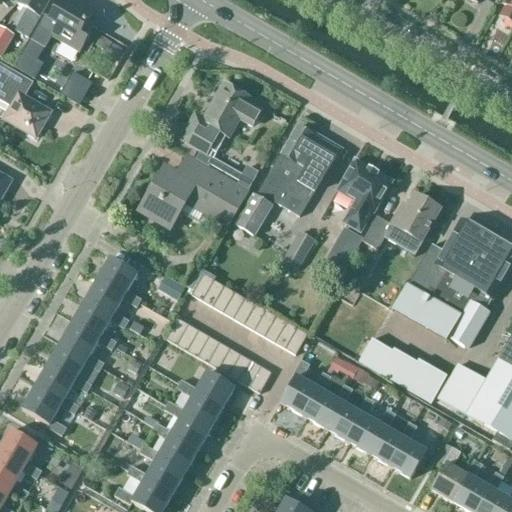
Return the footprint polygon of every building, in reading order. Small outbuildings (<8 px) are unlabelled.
[(40,19),(50,0),(20,0),(17,6),(27,12),(17,30),(15,34),(28,41),(30,37),(40,19)] [(69,0),(61,0),(50,21),(45,19),(31,42),(45,50),(54,34),(63,39),(61,43),(79,53),(94,29),(87,25),(93,13),(69,0)] [(511,24),(511,0),(501,18),(511,24)] [(106,55),(112,45),(101,39),(96,49),(106,55)] [(15,70),(36,82),(45,67),(24,55),(15,70)] [(44,66),(54,77),(65,68),(55,57),(44,66)] [(3,121),(36,140),(46,123),(42,121),(48,112),(24,99),(32,85),(0,65),(0,100),(11,108),(3,121)] [(100,104),(110,83),(90,72),(79,94),(100,104)] [(250,101),(224,86),(202,123),(194,117),(187,128),(179,142),(205,156),(207,152),(214,157),(225,138),(228,140),(239,121),(251,128),(260,112),(248,105),(250,101)] [(259,117),(276,127),(283,115),(266,105),(259,117)] [(279,207),(317,141),(296,129),(280,158),(281,158),(273,173),(257,199),(253,197),(235,228),(254,239),(274,204),(279,207)] [(299,220),(337,153),(317,141),(279,207),(299,220)] [(354,164),(337,194),(355,205),(343,225),(360,235),(372,215),(374,216),(391,186),(392,184),(354,162),(354,164)] [(237,185),(235,189),(192,164),(181,183),(164,172),(140,213),(168,229),(184,202),(227,227),(246,195),(247,195),(249,192),(237,185)] [(0,177),(0,201),(10,183),(0,177)] [(237,185),(249,192),(253,184),(242,177),(237,185)] [(420,245),(439,212),(415,198),(407,211),(404,209),(408,202),(407,201),(391,228),(420,245)] [(454,209),(445,224),(454,229),(463,214),(454,209)] [(391,228),(387,226),(377,220),(364,242),(362,244),(378,253),(387,235),(391,228)] [(493,247),(479,238),(480,236),(463,226),(445,255),(431,247),(409,288),(408,289),(460,319),(469,304),(481,311),(511,257),(511,255),(494,245),(493,247)] [(345,231),(338,243),(357,253),(362,244),(364,242),(345,231)] [(298,271),(314,244),(300,235),(283,263),(298,271)] [(109,263),(97,284),(124,299),(122,303),(136,311),(138,307),(140,303),(126,295),(136,278),(109,263)] [(191,292),(201,276),(194,272),(184,288),(183,289),(187,291),(188,290),(191,292)] [(201,304),(213,283),(203,277),(191,298),(201,304)] [(158,292),(177,304),(185,291),(166,280),(158,292)] [(212,310),(224,289),(213,283),(201,304),(212,310)] [(97,284),(84,305),(111,321),(109,326),(123,334),(125,329),(128,325),(114,317),(122,303),(124,299),(97,284)] [(408,289),(409,288),(407,287),(392,312),(446,343),(448,341),(467,352),(488,315),(481,311),(469,304),(460,319),(408,289)] [(222,316),(234,295),(224,289),(212,310),(222,316)] [(233,322),(245,301),(234,295),(222,316),(233,322)] [(243,328),(255,307),(245,301),(233,322),(243,328)] [(84,305),(71,327),(99,343),(96,347),(110,355),(112,351),(115,347),(101,339),(109,326),(111,321),(84,305)] [(253,334),(265,313),(255,307),(243,328),(253,334)] [(264,340),(276,319),(265,313),(253,334),(264,340)] [(274,346),(286,325),(276,319),(264,340),(274,346)] [(176,349),(188,328),(177,322),(165,343),(176,349)] [(139,337),(143,331),(133,325),(129,331),(139,337)] [(285,352),(297,331),(286,325),(274,346),(285,352)] [(71,327),(59,348),(86,364),(84,368),(98,376),(100,372),(103,368),(89,360),(96,347),(99,343),(71,327)] [(511,327),(506,337),(511,340),(485,384),(457,368),(450,380),(438,402),(439,403),(496,436),(492,444),(509,453),(511,447),(511,327)] [(186,355),(198,334),(188,328),(176,349),(186,355)] [(285,352),(295,358),(307,337),(297,331),(285,352)] [(196,361),(209,340),(198,334),(186,355),(196,361)] [(207,367),(219,346),(209,340),(196,361),(207,367)] [(438,402),(450,380),(419,362),(418,364),(394,351),(393,353),(372,341),(359,364),(382,378),(384,376),(404,388),(402,390),(435,408),(439,403),(438,402)] [(217,373),(229,352),(219,346),(207,367),(217,373)] [(328,374),(335,350),(322,346),(315,370),(328,374)] [(59,348),(47,370),(74,386),(72,389),(86,397),(88,394),(90,390),(76,382),(84,368),(86,364),(59,348)] [(228,379),(240,358),(229,352),(217,373),(228,379)] [(238,385),(250,364),(240,358),(228,379),(238,385)] [(338,360),(331,372),(338,375),(339,373),(344,364),(338,360)] [(142,368),(133,363),(128,372),(137,377),(142,368)] [(248,391),(261,370),(250,364),(238,385),(248,391)] [(294,381),(279,407),(303,420),(318,393),(314,391),(301,383),(309,369),(301,364),(292,379),(294,381)] [(47,370),(34,391),(62,407),(59,411),(73,419),(75,415),(78,411),(64,403),(72,389),(74,386),(47,370)] [(261,370),(248,391),(259,397),(271,376),(261,370)] [(178,388),(176,392),(190,401),(193,397),(221,414),(234,393),(205,376),(195,393),(181,384),(178,388)] [(318,393),(303,420),(324,433),(340,406),(336,403),(323,396),(331,381),(327,379),(323,377),(314,391),(318,393)] [(368,378),(364,387),(375,393),(379,384),(368,378)] [(122,401),(129,390),(119,384),(112,395),(122,401)] [(340,406),(324,433),(346,445),(361,418),(357,416),(344,408),(352,394),(348,391),(344,389),(336,403),(340,406)] [(34,391),(21,413),(47,428),(46,431),(61,440),(66,432),(52,423),(59,411),(62,407),(34,391)] [(166,409),(164,413),(178,422),(180,418),(209,435),(221,414),(193,397),(190,401),(182,414),(168,406),(166,409)] [(361,418),(346,445),(367,457),(383,430),(379,428),(366,420),(374,406),(370,404),(369,404),(365,401),(357,416),(361,418)] [(96,416),(87,411),(83,419),(92,424),(96,416)] [(383,430),(367,457),(388,470),(404,442),(400,440),(387,432),(395,418),(391,416),(387,414),(379,428),(383,430)] [(153,431),(151,435),(166,443),(168,439),(197,456),(209,435),(180,418),(178,422),(170,435),(156,427),(153,431)] [(452,426),(441,420),(437,427),(448,433),(452,426)] [(404,442),(388,470),(409,482),(425,455),(408,445),(416,430),(412,428),(408,426),(400,440),(404,442)] [(9,434),(0,449),(0,456),(24,471),(22,475),(36,483),(38,479),(41,475),(26,467),(36,449),(9,434)] [(141,452),(139,456),(153,464),(155,460),(184,477),(197,456),(168,439),(166,443),(158,456),(143,448),(141,452)] [(445,468),(430,494),(453,508),(469,480),(465,478),(452,470),(460,456),(452,451),(446,447),(437,463),(443,467),(445,468)] [(0,456),(0,485),(12,492),(10,496),(24,504),(26,500),(28,496),(14,488),(22,475),(24,471),(0,456)] [(129,473),(127,477),(141,486),(143,482),(172,498),(184,477),(155,460),(153,464),(145,478),(131,469),(129,473)] [(511,462),(507,460),(497,477),(499,478),(503,480),(511,464),(511,462)] [(469,480),(453,508),(461,511),(479,511),(491,492),(487,490),(473,482),(482,468),(478,466),(474,463),(465,478),(469,480)] [(67,475),(61,486),(71,492),(77,481),(67,475)] [(491,492),(479,511),(508,511),(511,505),(511,504),(509,503),(494,495),(503,480),(499,478),(497,477),(495,476),(487,490),(491,492)] [(119,491),(114,499),(130,508),(132,506),(142,511),(163,511),(172,498),(143,482),(141,486),(133,499),(119,491)] [(0,485),(0,511),(4,511),(2,510),(10,496),(12,492),(0,485)] [(44,501),(40,508),(46,511),(60,511),(61,511),(44,501)] [(302,511),(285,502),(278,511),(302,511)]
